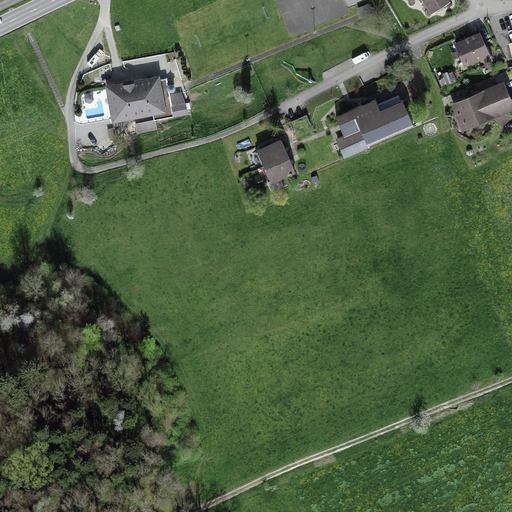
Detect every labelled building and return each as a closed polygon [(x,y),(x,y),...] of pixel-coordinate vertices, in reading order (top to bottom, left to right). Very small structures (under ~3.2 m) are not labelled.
[(451,0),(424,0),(433,14),(452,2),(451,0)] [(368,5),(358,9),(360,14),(370,10),(368,5)] [(481,35),(456,46),(464,64),(489,54),(481,35)] [(163,81),(108,89),(113,119),(153,113),(154,122),(173,119),(170,98),(168,82),(163,83),(163,81)] [(511,83),(511,81),(458,101),(468,127),(511,110),(511,83)] [(180,96),(170,98),(173,119),(184,117),(180,96)] [(348,132),(338,136),(345,154),(421,123),(411,97),(386,107),(381,96),(365,103),(340,113),(348,132)] [(306,115),(290,122),(296,138),(313,131),(306,115)] [(153,132),(151,123),(134,127),(136,136),(153,132)] [(282,138),(261,146),(268,164),(289,156),(282,138)] [(289,156),(268,164),(276,182),(297,174),(289,156)]
